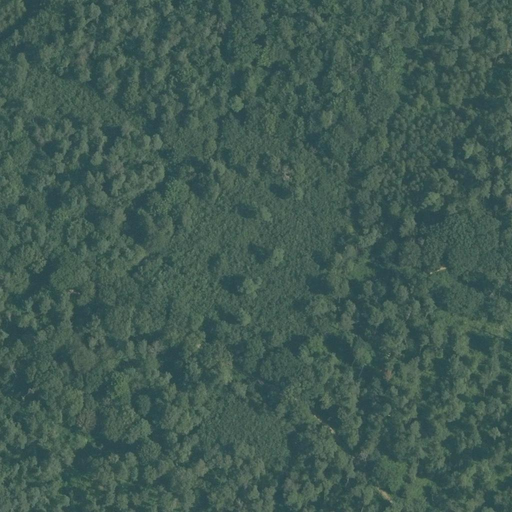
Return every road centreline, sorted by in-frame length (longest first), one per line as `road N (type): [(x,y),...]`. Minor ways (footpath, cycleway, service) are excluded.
road 1 (track): [(408,511),(330,450),(253,369),(104,300),(0,273)]
road 2 (track): [(103,300),(175,227),(297,0)]
road 3 (track): [(511,278),(447,280),(418,361),(345,418),(295,511)]
road 4 (track): [(391,0),(511,29)]
